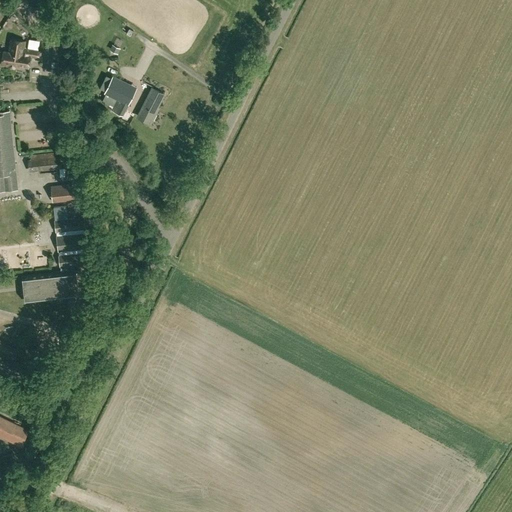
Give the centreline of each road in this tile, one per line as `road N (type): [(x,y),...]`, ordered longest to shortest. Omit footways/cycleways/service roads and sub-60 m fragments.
road 1 (unclassified): [(35,511),(290,0)]
road 2 (unknown): [(0,313),(64,344),(88,342),(137,184)]
road 3 (unknown): [(137,184),(120,155),(67,118),(37,23),(17,0)]
